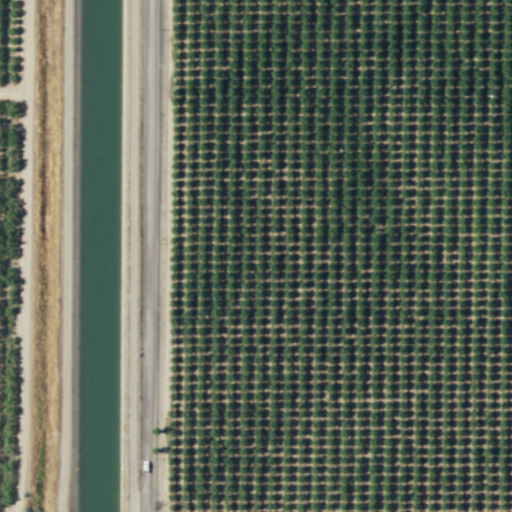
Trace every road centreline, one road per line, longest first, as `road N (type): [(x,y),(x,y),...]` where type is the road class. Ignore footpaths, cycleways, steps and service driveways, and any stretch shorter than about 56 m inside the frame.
road 1 (track): [(18,511),(27,0)]
road 2 (residential): [(146,511),(151,0)]
road 3 (track): [(132,511),(133,0)]
